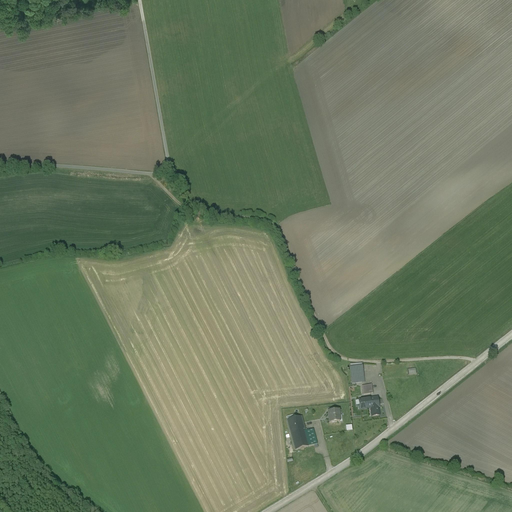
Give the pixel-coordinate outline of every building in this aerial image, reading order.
[(362,367),(350,368),(352,384),(364,382),(362,367)] [(371,385),(362,386),(363,395),(372,394),(371,385)] [(377,398),(359,400),(360,410),(371,408),(372,416),(379,415),(378,407),(379,407),(377,398)] [(339,411),(328,412),(330,423),(340,422),(339,411)] [(301,418),(287,421),(295,450),(309,447),(305,431),(301,418)] [(313,429),(305,431),(309,447),(317,445),(313,429)]
